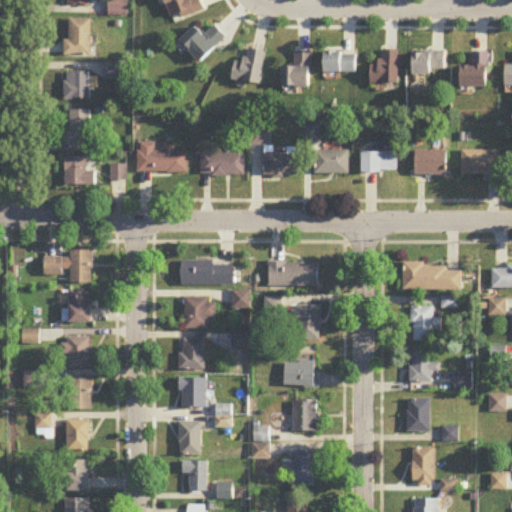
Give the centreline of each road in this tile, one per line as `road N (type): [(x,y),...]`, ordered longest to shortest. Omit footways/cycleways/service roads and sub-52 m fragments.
road 1 (residential): [(0,217),(511,221)]
road 2 (residential): [(135,511),(136,219)]
road 3 (residential): [(361,511),(361,219)]
road 4 (residential): [(249,0),(284,10),(511,10)]
road 5 (residential): [(24,217),(24,0)]
